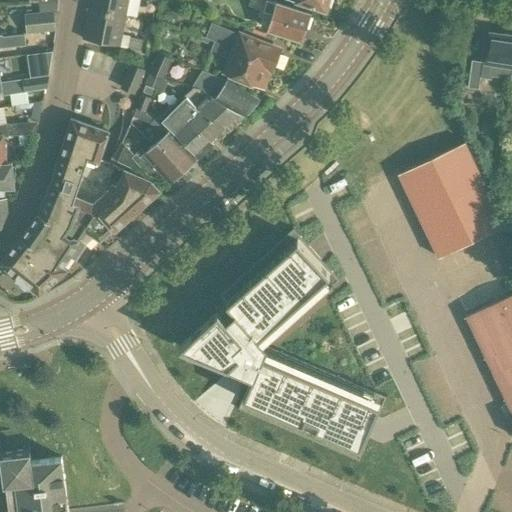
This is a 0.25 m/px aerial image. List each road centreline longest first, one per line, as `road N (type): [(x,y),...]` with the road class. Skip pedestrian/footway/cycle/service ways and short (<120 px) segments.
road 1 (tertiary): [(91,296),(306,103),(382,0)]
road 2 (tertiary): [(355,511),(242,464),(193,433),(128,362),(91,296)]
road 3 (residential): [(72,0),(47,139),(0,242)]
